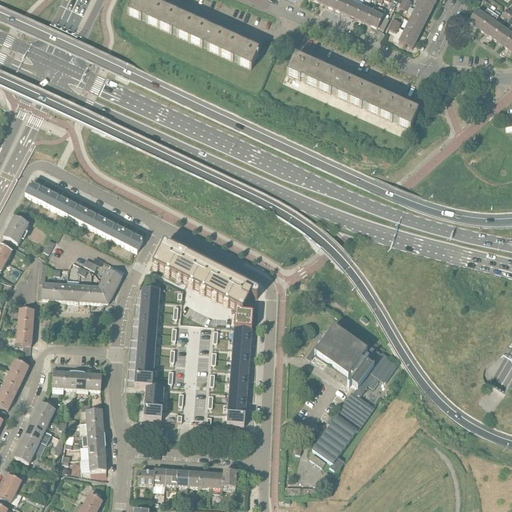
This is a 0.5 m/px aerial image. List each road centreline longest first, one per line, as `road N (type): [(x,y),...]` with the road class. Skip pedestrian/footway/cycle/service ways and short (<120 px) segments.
road 1 (trunk): [(0,83),(309,231),(347,269),(435,401),(477,432),(511,445)]
road 2 (trunk): [(511,222),(467,220),(391,196),(0,18)]
road 3 (primary): [(53,88),(342,218),(511,266)]
road 4 (primary): [(511,245),(381,211),(66,65)]
road 5 (residential): [(265,437),(269,286),(163,228)]
road 6 (residential): [(0,224),(30,169),(42,166),(163,228)]
road 7 (residential): [(0,460),(45,359),(116,361)]
road 8 (residential): [(422,72),(258,0)]
road 9 (trunk): [(511,361),(417,511)]
road 10 (residential): [(265,437),(118,428)]
road 11 (residential): [(119,456),(264,465)]
road 12 (residential): [(116,361),(124,304),(163,228)]
road 13 (trunk): [(511,407),(445,511)]
